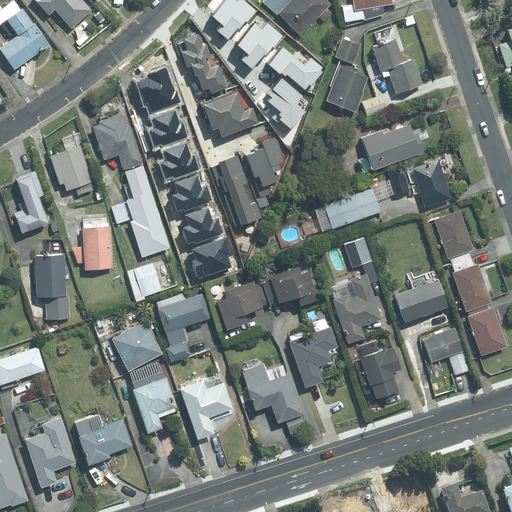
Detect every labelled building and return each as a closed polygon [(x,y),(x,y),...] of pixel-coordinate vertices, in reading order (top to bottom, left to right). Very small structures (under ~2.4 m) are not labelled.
[(12,0),(1,8),(0,7),(0,23),(1,25),(5,21),(15,33),(0,44),(0,48),(16,69),(49,44),(14,0),(12,0)] [(33,0),(48,17),(53,12),(69,29),(91,10),(82,0),(33,0)] [(326,8),(331,3),(328,0),(289,0),(277,13),(300,35),(317,17),(323,22),(332,13),(326,8)] [(391,0),(352,0),(354,10),(392,4),(391,0)] [(293,51),(273,26),(231,62),(268,107),(286,92),(269,71),(293,51)] [(510,40),(497,44),(504,67),(511,64),(511,26),(506,28),(510,40)] [(360,45),(341,37),(333,58),(353,65),(360,45)] [(396,39),(371,47),(378,71),(394,66),(403,63),(396,39)] [(403,63),(394,66),(395,69),(387,72),(394,94),(421,85),(413,60),(403,63)] [(369,75),(338,64),(324,102),(356,113),(369,75)] [(382,95),(360,102),(365,116),(387,109),(382,95)] [(137,148),(128,123),(125,125),(120,113),(90,123),(103,159),(118,154),(124,171),(140,165),(149,162),(143,146),(137,148)] [(254,132),(248,115),(226,124),(222,115),(197,125),(207,152),(212,150),(214,154),(228,149),(235,168),(263,158),(257,141),(264,138),(261,130),(254,132)] [(409,123),(360,136),(372,169),(422,150),(416,133),(413,134),(409,123)] [(93,181),(80,145),(49,156),(58,184),(63,183),(65,189),(72,187),(75,196),(93,190),(90,182),(93,181)] [(210,193),(195,155),(177,162),(180,168),(170,172),(177,189),(173,191),(183,219),(185,218),(193,238),(214,230),(206,209),(214,207),(212,202),(216,201),(213,192),(210,193)] [(438,159),(410,168),(422,207),(450,198),(438,159)] [(140,165),(124,171),(133,196),(121,200),(122,203),(109,208),(115,225),(129,220),(142,256),(170,247),(140,165)] [(43,194),(33,170),(14,177),(22,202),(18,203),(20,210),(10,214),(17,232),(47,222),(37,196),(43,194)] [(370,185),(371,188),(375,200),(393,194),(394,195),(405,191),(400,175),(388,179),(386,171),(378,174),(381,182),(370,185)] [(371,188),(323,204),(331,228),(379,212),(375,200),(371,188)] [(460,211),(434,220),(447,259),(473,249),(460,211)] [(108,222),(83,223),(82,247),(71,246),(76,264),(83,264),(83,269),(113,268),(110,225),(108,224),(108,222)] [(365,235),(342,243),(351,269),(361,265),(371,262),(373,261),(365,235)] [(65,254),(35,253),(35,296),(45,296),(45,318),(70,318),(70,296),(64,296),(65,279),(69,279),(69,274),(64,274),(65,254)] [(194,253),(183,256),(190,279),(201,275),(194,253)] [(168,258),(125,271),(134,299),(176,286),(168,258)] [(477,263),(451,272),(466,312),(491,303),(477,263)] [(301,272),(298,265),(269,275),(270,280),(263,283),(271,306),(294,298),(296,305),(320,297),(310,269),(301,272)] [(381,319),(366,274),(350,279),(355,296),(350,297),(349,294),(332,300),(346,345),(364,339),(359,326),(381,319)] [(438,279),(393,293),(402,322),(447,307),(438,279)] [(254,285),(253,280),(223,290),(225,297),(214,301),(224,331),(249,322),(246,313),(269,305),(261,283),(254,285)] [(201,293),(156,307),(165,333),(210,319),(201,293)] [(492,306),(467,314),(481,355),(505,346),(492,306)] [(339,347),(328,316),(308,324),(311,333),(287,341),(303,387),(323,380),(318,365),(330,361),(326,351),(339,347)] [(162,353),(144,318),(125,328),(123,324),(108,332),(128,371),(162,353)] [(462,351),(453,326),(420,338),(429,363),(449,356),(462,351)] [(186,341),(164,348),(168,362),(190,355),(186,341)] [(0,385),(47,369),(38,345),(0,358),(0,385)] [(391,346),(353,360),(364,394),(373,391),(375,398),(397,390),(391,372),(398,369),(391,346)] [(261,359),(239,367),(256,411),(270,405),(277,423),(303,414),(287,372),(269,379),(261,359)] [(160,370),(129,382),(145,433),(162,428),(159,417),(178,411),(168,378),(163,380),(160,370)] [(215,374),(179,387),(197,439),(216,433),(211,420),(234,413),(223,380),(218,382),(215,374)] [(103,424),(98,412),(73,422),(89,464),(110,456),(109,453),(131,445),(120,418),(103,424)] [(74,462),(58,418),(40,424),(43,432),(24,438),(41,486),(56,481),(52,470),(74,462)] [(28,500),(5,433),(0,434),(0,506),(9,504),(10,506),(28,500)] [(511,511),(511,446),(507,448),(511,463),(511,483),(500,488),(508,511),(511,511)] [(454,484),(440,489),(447,511),(490,511),(483,489),(459,498),(454,484)] [(425,511),(421,500),(392,510),(392,511),(434,511),(433,510),(425,511)]
